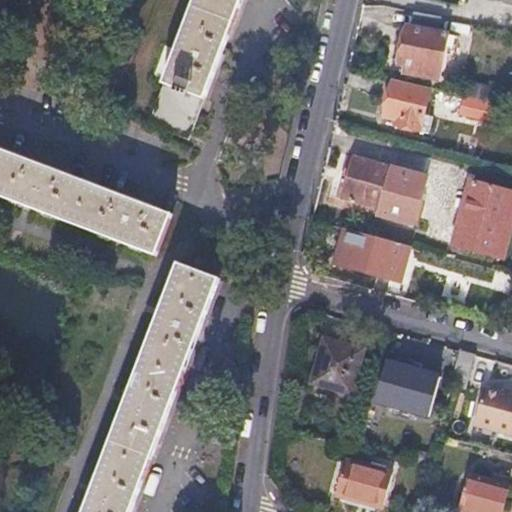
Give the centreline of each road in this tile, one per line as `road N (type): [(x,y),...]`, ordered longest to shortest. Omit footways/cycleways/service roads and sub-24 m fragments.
road 1 (residential): [(269,284),(343,0)]
road 2 (residential): [(269,284),(511,349)]
road 3 (residential): [(247,510),(269,284)]
